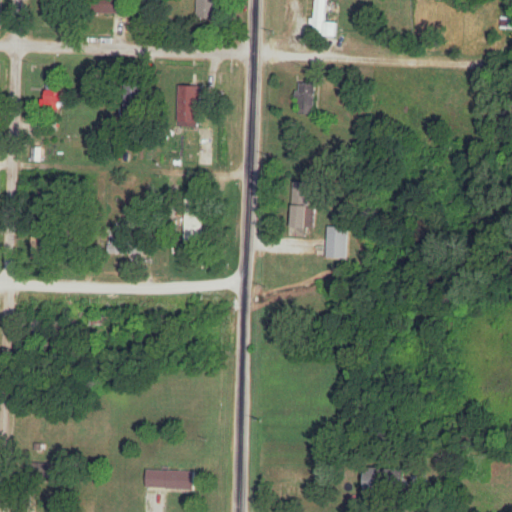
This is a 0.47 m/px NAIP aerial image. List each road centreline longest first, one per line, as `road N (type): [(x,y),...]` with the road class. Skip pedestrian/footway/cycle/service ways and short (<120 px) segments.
road 1 (residential): [(0,511),(18,0)]
road 2 (residential): [(240,511),(257,0)]
road 3 (residential): [(255,52),(0,43)]
road 4 (residential): [(246,287),(0,279)]
